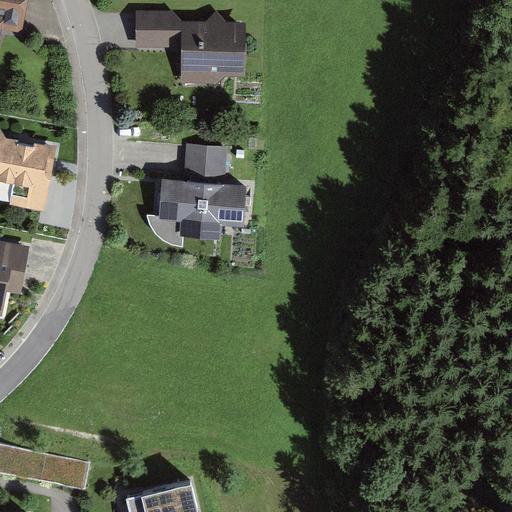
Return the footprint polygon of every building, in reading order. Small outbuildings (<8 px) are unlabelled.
[(22,31),(28,0),(0,0),(0,32),(1,27),(22,31)] [(182,45),(183,18),(172,9),(137,9),(136,45),(182,45)] [(226,71),(246,72),(247,19),(228,19),(217,9),(206,19),(183,18),(182,45),(182,82),(217,82),(226,71)] [(58,152),(0,141),(0,185),(19,189),(14,207),(47,214),(58,152)] [(188,142),(186,176),(225,179),(228,144),(188,142)] [(186,176),(162,174),(160,216),(181,217),(180,232),(222,235),(223,220),(245,221),(248,180),(225,179),(186,176)] [(0,319),(4,320),(8,298),(19,300),(28,251),(0,245),(0,319)] [(0,468),(85,489),(91,461),(0,439),(0,468)] [(127,492),(131,511),(201,511),(192,476),(127,492)]
